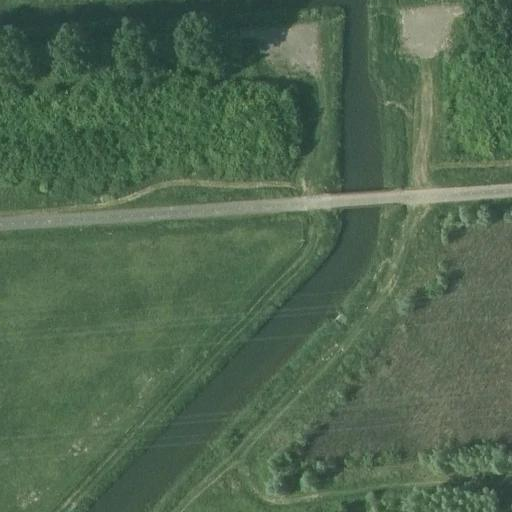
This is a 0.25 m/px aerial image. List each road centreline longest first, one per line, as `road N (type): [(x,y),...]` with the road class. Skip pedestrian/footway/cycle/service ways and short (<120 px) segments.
road 1 (track): [(0,53),(326,34),(314,204)]
road 2 (track): [(418,198),(431,126),(424,31),(511,27)]
